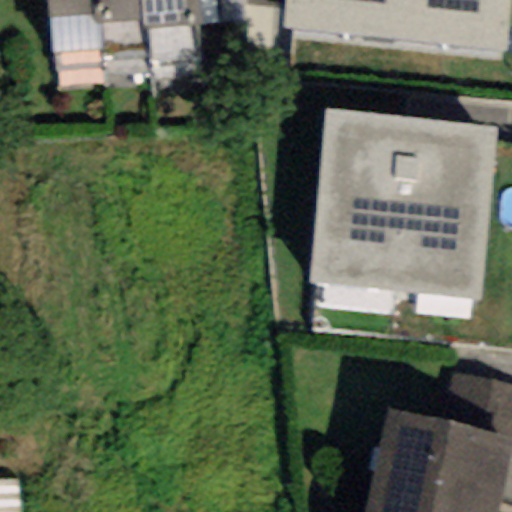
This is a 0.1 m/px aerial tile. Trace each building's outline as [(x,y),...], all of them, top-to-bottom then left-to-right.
[(47,0),(51,30),(94,26),(91,0),(47,0)] [(91,0),(94,26),(95,40),(142,35),(138,0),(91,0)] [(199,0),(138,0),(142,35),(143,44),(203,38),(199,0)] [(511,0),(296,0),(294,54),(511,65),(511,0)] [(324,126),(306,300),(476,318),(494,143),(324,126)] [(502,511),(511,470),(511,448),(383,420),(362,511),(502,511)]
